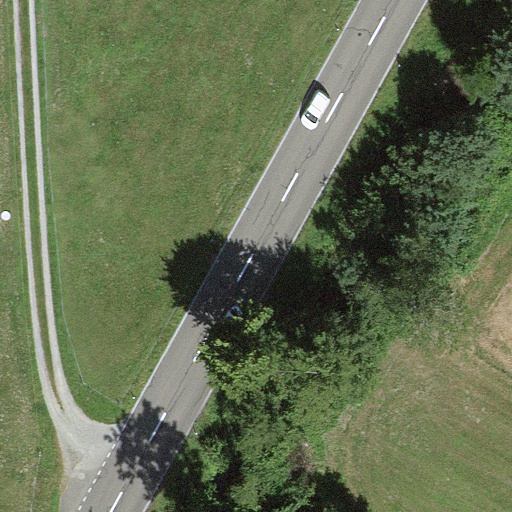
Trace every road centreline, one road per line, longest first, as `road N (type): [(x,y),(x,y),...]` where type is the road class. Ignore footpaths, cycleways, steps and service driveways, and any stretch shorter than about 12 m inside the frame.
road 1 (tertiary): [(94,511),(383,0)]
road 2 (track): [(117,471),(36,374),(17,0)]
